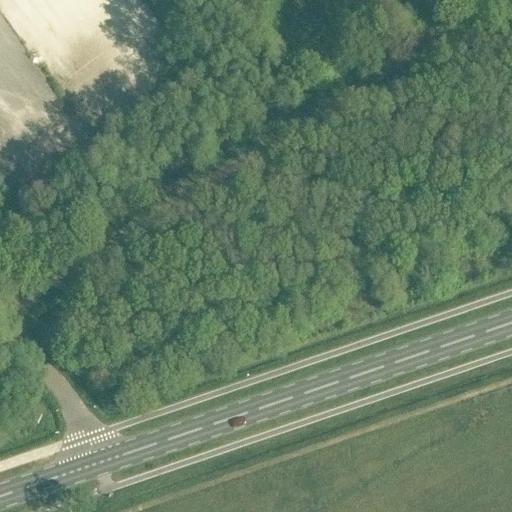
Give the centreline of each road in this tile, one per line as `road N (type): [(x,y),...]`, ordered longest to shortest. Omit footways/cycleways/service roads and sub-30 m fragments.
road 1 (unclassified): [(97,466),(69,402),(12,324),(19,305),(498,0)]
road 2 (primary): [(97,466),(511,324)]
